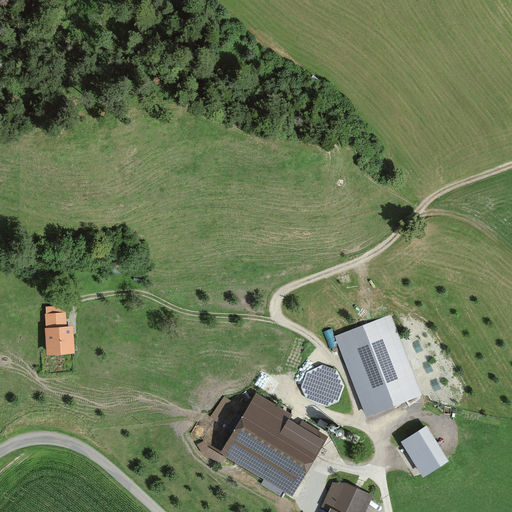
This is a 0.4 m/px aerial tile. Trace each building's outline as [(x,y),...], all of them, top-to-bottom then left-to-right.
[(60,309),(44,308),(42,353),(66,354),(67,329),(59,329),(60,309)] [(413,398),(384,319),(342,334),(371,414),(413,398)] [(219,424),(232,402),(224,398),(212,419),(219,424)] [(248,400),(218,454),(285,492),(316,437),(248,400)] [(420,427),(398,441),(417,474),(440,460),(420,427)] [(361,511),(368,499),(334,484),(321,511),(361,511)]
